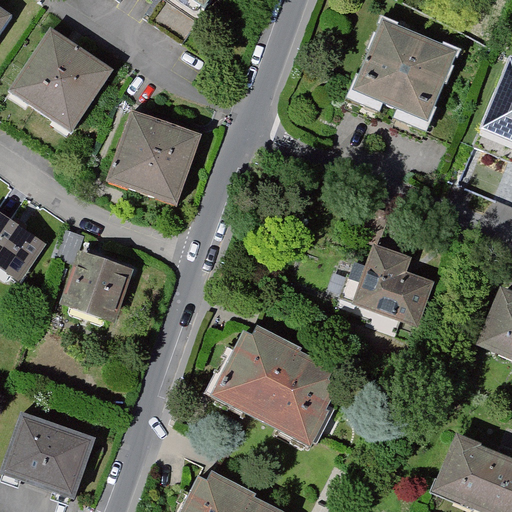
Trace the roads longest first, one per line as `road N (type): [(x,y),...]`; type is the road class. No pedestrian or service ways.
road 1 (residential): [(247,131),(511,236)]
road 2 (residential): [(114,511),(200,259)]
road 3 (residential): [(200,259),(81,215),(0,158)]
road 4 (residential): [(247,131),(295,0)]
road 5 (residential): [(200,259),(247,131)]
